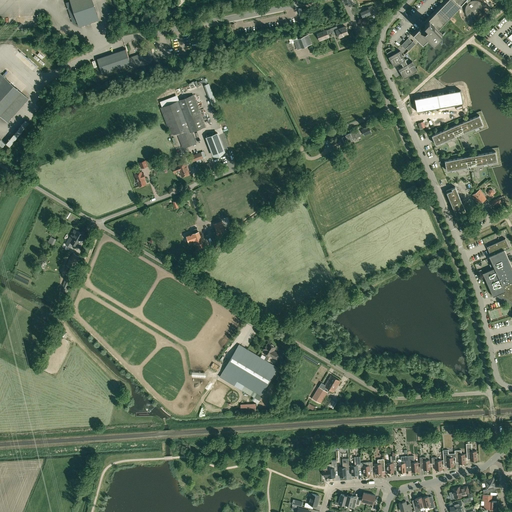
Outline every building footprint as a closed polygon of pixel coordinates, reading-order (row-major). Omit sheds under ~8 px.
[(99,20),(92,0),(70,0),(71,1),(66,3),(73,23),(78,22),(80,27),(99,20)] [(466,1),(468,3),(467,4),(466,5),(466,6),(466,7),(465,8),(465,9),(465,10),(465,11),(465,12),(466,13),(466,14),(467,15),(468,16),(469,17),(469,18),(470,18),(472,19),(473,19),(474,19),(475,19),(476,19),(477,19),(478,19),(479,18),(480,18),(481,17),(482,16),(483,15),(483,14),(484,13),(484,12),(484,11),(484,10),(484,9),(484,8),(484,7),(484,6),(483,5),(483,4),(482,3),(481,2),(480,1),(479,1),(478,0),(477,0),(476,0),(475,0),(473,0),(474,0),(473,0),(472,0),(471,1),(470,0),(448,0),(429,20),(425,24),(426,25),(424,27),(423,28),(421,27),(421,28),(413,36),(419,41),(423,45),(425,43),(426,44),(429,40),(428,39),(430,38),(431,37),(435,41),(438,37),(439,36),(443,33),(438,29),(449,19),(456,11),(466,1)] [(366,9),(360,11),(363,17),(371,14),(371,15),(375,13),(372,5),(365,8),(366,9)] [(337,26),(330,28),(332,32),(333,35),(337,33),(339,37),(348,34),(345,26),(338,29),(337,26)] [(326,30),(317,34),(320,40),(329,37),(328,34),(326,30)] [(308,35),(298,39),(301,48),(312,44),(308,35)] [(408,38),(401,45),(405,49),(406,48),(409,50),(416,43),(413,40),(412,41),(408,38)] [(126,49),(97,58),(102,73),(129,64),(131,70),(156,61),(152,50),(129,58),(126,49)] [(417,70),(415,66),(412,61),(407,64),(400,50),(389,57),(394,66),(393,66),(400,63),(402,67),(398,69),(399,69),(402,75),(404,78),(411,74),(417,70)] [(0,71),(0,113),(8,120),(29,97),(0,71)] [(457,104),(463,103),(461,90),(455,91),(457,104)] [(455,91),(449,92),(451,105),(457,104),(455,91)] [(446,106),(451,105),(449,92),(443,93),(446,106)] [(443,93),(438,94),(440,107),(446,106),(443,93)] [(438,94),(432,95),(434,108),(440,107),(438,94)] [(192,131),(199,128),(205,126),(194,95),(161,107),(169,128),(172,136),(178,134),(183,147),(196,142),(192,131)] [(434,108),(432,95),(426,96),(429,109),(434,108)] [(426,96),(420,97),(423,110),(429,109),(426,96)] [(420,97),(414,98),(417,112),(423,110),(420,97)] [(432,135),(434,141),(436,144),(457,135),(458,135),(459,139),(463,137),(461,133),(483,124),(479,115),(470,119),(463,122),(462,121),(448,127),(448,128),(432,135)] [(371,132),(368,127),(362,130),(364,135),(371,132)] [(346,135),(342,137),(345,144),(349,142),(350,145),(354,143),(353,140),(357,138),(357,137),(360,136),(358,130),(353,132),(354,133),(351,134),(350,133),(346,135)] [(214,155),(217,152),(218,152),(220,156),(225,151),(218,133),(217,133),(218,135),(213,136),(212,135),(206,137),(213,156),(214,155)] [(445,160),(446,166),(447,170),(470,166),(471,170),(475,169),(474,165),(497,161),(496,151),(492,152),(482,154),(478,154),(462,156),(462,157),(448,159),(445,160)] [(203,157),(201,153),(189,157),(190,162),(203,157)] [(174,166),(172,167),(175,172),(179,170),(182,176),(190,173),(186,161),(182,163),(182,162),(173,165),(174,166)] [(200,166),(203,175),(212,172),(209,163),(200,166)] [(141,171),(135,174),(135,175),(135,176),(137,182),(138,182),(139,186),(146,183),(143,176),(145,176),(143,172),(142,173),(141,171)] [(455,187),(446,190),(451,202),(456,215),(461,213),(461,212),(465,211),(455,187)] [(480,189),(472,195),(478,205),(486,199),(480,189)] [(491,201),(493,205),(501,201),(499,197),(491,201)] [(221,221),(214,224),(218,235),(226,233),(221,221)] [(193,233),(187,235),(189,241),(193,240),(194,244),(197,243),(199,248),(204,246),(202,241),(199,231),(198,231),(197,228),(192,229),(193,233)] [(68,240),(65,244),(71,247),(73,243),(78,246),(81,242),(82,242),(83,239),(82,239),(85,235),(76,230),(74,233),(73,232),(70,236),(68,240)] [(509,247),(505,238),(487,246),(490,253),(491,252),(492,254),(489,256),(494,267),(483,273),(493,296),(498,294),(511,302),(511,266),(504,250),(509,247)] [(73,269),(80,256),(73,252),(66,264),(73,269)] [(67,292),(76,273),(69,270),(62,285),(64,286),(62,290),(67,292)] [(264,359),(267,361),(270,355),(270,356),(271,355),(277,359),(280,354),(273,350),(275,347),(269,343),(267,345),(266,344),(263,349),(266,351),(265,352),(267,354),(264,359)] [(239,344),(222,372),(261,395),(278,367),(267,361),(264,359),(239,344)] [(322,383),(319,387),(325,390),(327,387),(334,391),(340,381),(331,375),(325,385),(322,383)] [(318,401),(325,390),(319,387),(312,398),(318,401)] [(472,451),(472,447),(471,443),(466,443),(467,454),(470,454),(470,460),(477,460),(476,450),(472,451)] [(449,457),(448,453),(448,448),(443,449),(443,460),(446,460),(447,467),(448,467),(448,468),(450,467),(450,466),(454,466),(453,457),(449,457)] [(461,450),(455,450),(455,457),(458,457),(459,464),(465,463),(465,454),(461,454),(461,450)] [(396,465),(396,455),(392,456),(390,456),(391,462),(386,463),(387,472),(388,472),(388,473),(390,473),(390,472),(394,472),(393,465),(396,465)] [(407,456),(408,465),(411,465),(412,471),(418,471),(418,461),(414,462),(414,455),(407,456)] [(354,465),(351,465),(351,475),(356,474),(356,475),(358,475),(358,474),(358,468),(361,467),(361,465),(360,462),(360,461),(360,456),(354,457),(354,461),(354,465)] [(405,465),(408,465),(407,456),(401,456),(401,463),(398,463),(399,472),(406,472),(405,465)] [(426,456),(419,457),(420,463),(423,463),(423,470),(430,469),(430,460),(426,460),(426,456)] [(437,457),(431,457),(432,463),(435,463),(435,470),(442,469),(441,460),(437,460),(437,457)] [(343,467),(339,467),(340,477),(347,476),(346,469),(349,469),(349,462),(348,458),(342,459),(342,463),(343,467)] [(384,466),(384,459),(382,459),(378,459),(378,463),(374,463),(375,473),(382,473),(382,466),(384,466)] [(327,468),(323,468),(324,476),(328,476),(328,477),(335,477),(335,475),(334,470),(337,470),(337,463),(337,460),(330,461),(331,468),(327,468)] [(363,465),(363,475),(370,474),(370,468),(373,467),(372,461),(366,462),(366,465),(363,465)] [(487,489),(483,490),(484,493),(491,491),(491,488),(496,486),(493,477),(484,480),(487,489)] [(460,486),(452,488),(455,498),(462,496),(462,494),(469,492),(467,486),(460,488),(460,486)] [(367,502),(370,493),(364,492),(361,501),(367,502)] [(309,503),(305,502),(305,506),(309,507),(310,504),(317,506),(320,495),(319,495),(317,494),(316,494),(311,493),(309,503)] [(347,495),(341,493),(340,496),(339,497),(337,496),(335,504),(338,505),(339,503),(345,504),(347,495)] [(370,493),(367,502),(373,504),(372,508),(375,509),(377,502),(374,501),(375,495),(370,493)] [(354,508),(355,504),(356,500),(354,500),(353,499),(354,496),(347,494),(347,495),(345,504),(351,505),(351,507),(354,508)] [(483,494),(483,501),(484,501),(484,509),(496,509),(497,501),(492,501),(492,495),(483,494)] [(422,497),(422,496),(415,498),(417,503),(413,504),(415,511),(425,509),(424,506),(422,497)] [(422,497),(424,506),(428,505),(429,508),(435,507),(433,500),(430,501),(428,496),(422,497)] [(406,500),(399,502),(401,511),(405,510),(405,511),(412,511),(410,503),(407,504),(406,500)] [(459,511),(462,510),(461,508),(463,506),(461,500),(453,502),(454,506),(450,507),(451,511),(459,511)]
